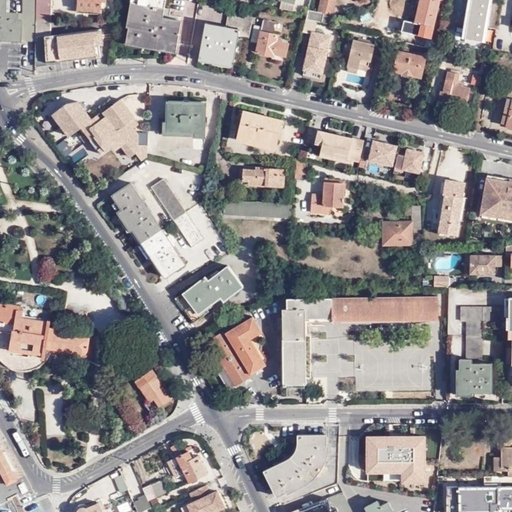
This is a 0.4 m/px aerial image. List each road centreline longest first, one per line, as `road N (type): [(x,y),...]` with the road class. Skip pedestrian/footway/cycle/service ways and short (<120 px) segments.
road 1 (residential): [(511,152),(191,74),(127,70),(30,86)]
road 2 (primary): [(213,410),(76,193),(0,123)]
road 3 (tertiary): [(221,426),(259,414),(511,414)]
road 4 (residential): [(213,410),(62,486),(32,471)]
